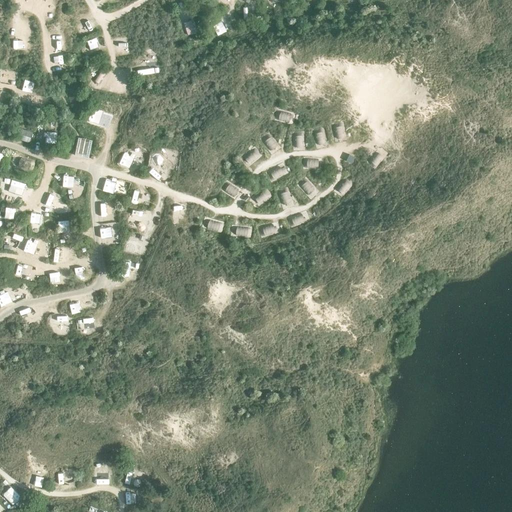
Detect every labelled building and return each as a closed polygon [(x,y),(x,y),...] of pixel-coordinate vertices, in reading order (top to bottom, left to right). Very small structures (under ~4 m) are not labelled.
[(36,0),(34,4),(43,9),(47,0),(36,0)] [(254,8),(254,0),(244,0),(244,8),(254,8)] [(212,25),(219,35),(227,30),(221,19),(212,25)] [(52,33),(52,43),(63,43),(63,33),(52,33)] [(52,60),(63,59),(63,49),(52,50),(52,60)] [(142,75),(161,71),(160,66),(141,70),(142,75)] [(122,93),(122,81),(112,81),(112,93),(122,93)] [(33,104),(35,93),(25,91),(23,102),(33,104)] [(89,119),(110,125),(113,112),(92,107),(89,119)] [(277,112),(277,120),(288,121),(288,113),(277,112)] [(20,139),(30,141),(33,131),(23,128),(20,139)] [(55,142),(56,132),(45,131),(44,142),(55,142)] [(264,140),(270,149),(276,144),(270,136),(264,140)] [(91,142),(78,139),(75,154),(88,156),(91,142)] [(255,147),(244,157),(250,163),(261,154),(255,147)] [(386,152),(378,148),(372,161),(380,164),(386,152)] [(130,168),(134,156),(124,152),(120,164),(130,168)] [(305,168),(317,168),(317,159),(305,158),(305,168)] [(272,181),(285,175),(281,167),(268,172),(272,181)] [(67,175),(63,185),(72,189),(76,179),(67,175)] [(1,183),(9,186),(11,179),(4,176),(1,183)] [(9,190),(23,195),(27,183),(13,179),(9,190)] [(113,192),(116,181),(105,179),(103,190),(113,192)] [(48,192),(45,204),(56,206),(59,195),(48,192)] [(110,214),(110,204),(101,204),(101,214),(110,214)] [(0,218),(11,221),(13,208),(2,206),(0,218)] [(145,221),(148,213),(142,211),(139,219),(145,221)] [(40,222),(40,212),(30,212),(30,222),(40,222)] [(301,213),(287,218),(290,227),(304,222),(301,213)] [(128,215),(128,225),(139,226),(139,215),(128,215)] [(208,226),(221,231),(224,223),(210,218),(208,226)] [(60,232),(70,230),(67,219),(58,221),(60,232)] [(115,223),(104,224),(104,234),(116,233),(115,223)] [(236,227),(236,235),(252,236),(252,227),(236,227)] [(4,242),(3,248),(17,250),(19,234),(10,233),(9,242),(4,242)] [(27,250),(37,252),(40,239),(30,237),(27,250)] [(124,253),(138,255),(140,242),(125,240),(124,253)] [(64,247),(54,247),(54,260),(64,260),(64,247)] [(123,261),(124,276),(129,276),(129,270),(136,269),(135,261),(123,261)] [(17,265),(15,275),(26,276),(27,266),(17,265)] [(75,267),(77,277),(84,275),(83,266),(75,267)] [(58,270),(49,272),(50,281),(60,280),(58,270)] [(0,304),(11,302),(9,291),(0,293),(0,304)] [(72,312),(81,310),(78,300),(70,302),(72,312)] [(58,314),(49,319),(51,323),(60,319),(58,314)] [(79,319),(80,330),(89,329),(88,318),(79,319)] [(106,470),(93,472),(94,483),(107,482),(106,470)] [(128,470),(125,481),(132,482),(135,472),(128,470)] [(41,485),(43,476),(35,475),(34,484),(41,485)] [(13,504),(21,496),(10,486),(2,494),(13,504)] [(139,498),(139,487),(129,487),(130,499),(139,498)]
